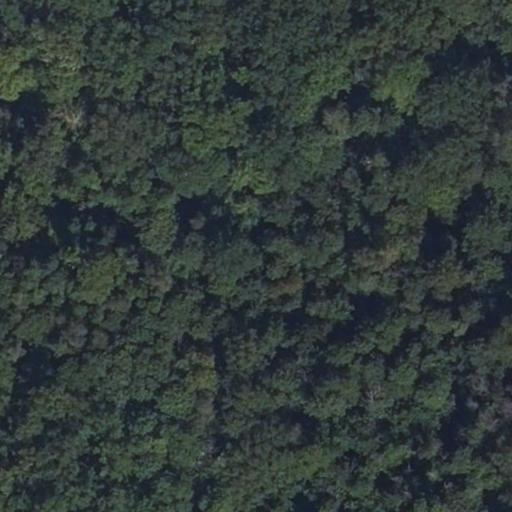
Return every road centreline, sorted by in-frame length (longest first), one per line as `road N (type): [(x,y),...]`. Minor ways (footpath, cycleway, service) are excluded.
road 1 (track): [(477,0),(381,50),(230,83),(165,74),(94,77),(49,0)]
road 2 (track): [(94,77),(146,154),(150,314),(229,511)]
